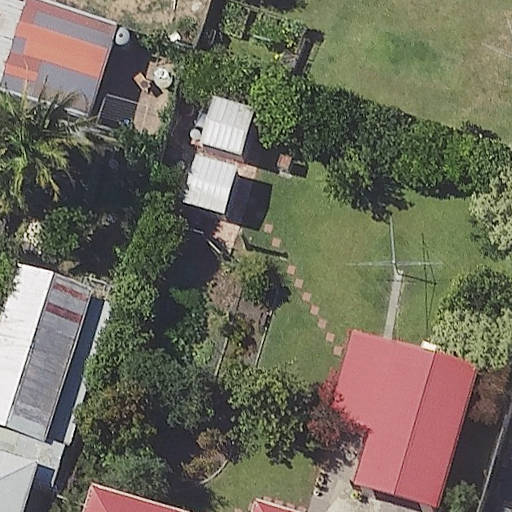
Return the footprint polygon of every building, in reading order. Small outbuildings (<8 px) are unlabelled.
[(109,30),(20,10),(0,99),(0,101),(88,121),(109,30)] [(251,119),(205,106),(177,205),(223,218),(251,119)] [(0,238),(19,172),(0,165),(0,238)] [(0,511),(21,511),(95,290),(12,263),(0,300),(0,511)] [(477,385),(343,329),(305,422),(364,447),(350,480),(424,510),(477,385)] [(511,511),(511,478),(501,511),(511,511)] [(197,511),(85,481),(77,511),(197,511)]
